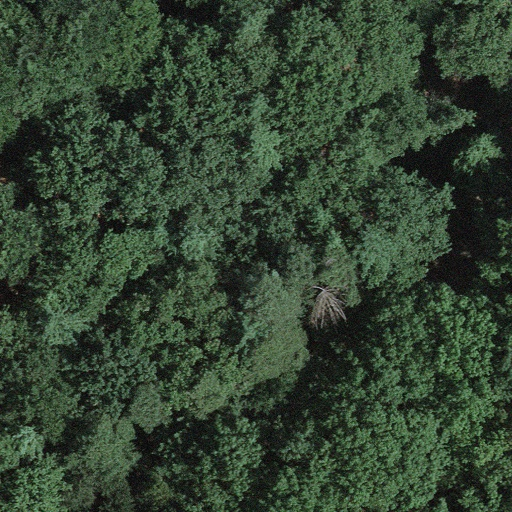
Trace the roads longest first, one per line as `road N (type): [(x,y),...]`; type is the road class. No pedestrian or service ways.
road 1 (track): [(95,511),(490,280),(511,192)]
road 2 (track): [(511,346),(417,511)]
